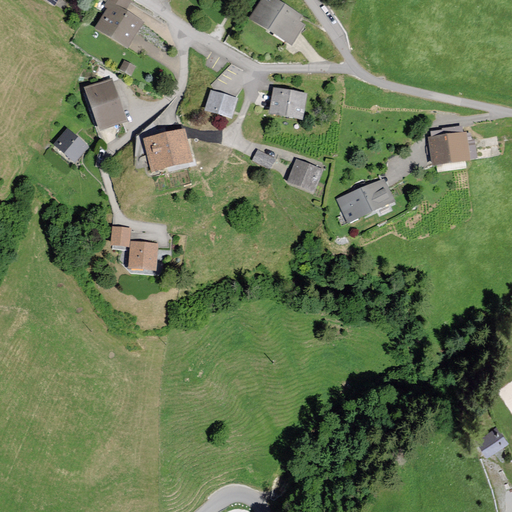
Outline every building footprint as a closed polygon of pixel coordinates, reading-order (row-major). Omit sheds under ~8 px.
[(144,21),(107,0),(103,0),(87,27),(127,50),(144,21)] [(306,20),(273,0),(251,0),(242,15),(291,45),(306,20)] [(111,70),(85,78),(100,130),(126,122),(111,70)] [(239,93),(203,83),(195,110),(231,120),(239,93)] [(309,97),(268,87),(261,114),(302,125),(309,97)] [(90,147),(64,128),(50,146),(77,165),(90,147)] [(188,132),(143,141),(150,176),(195,167),(188,132)] [(470,135),(430,136),(432,170),(472,168),(470,135)] [(257,150),(254,160),(272,167),(276,157),(257,150)] [(323,167),(292,158),(284,182),(315,192),(323,167)] [(387,175),(339,195),(349,219),(397,199),(387,175)] [(158,242),(131,239),(129,268),(155,271),(158,242)] [(511,444),(501,421),(482,431),(492,458),(511,446),(511,444)]
